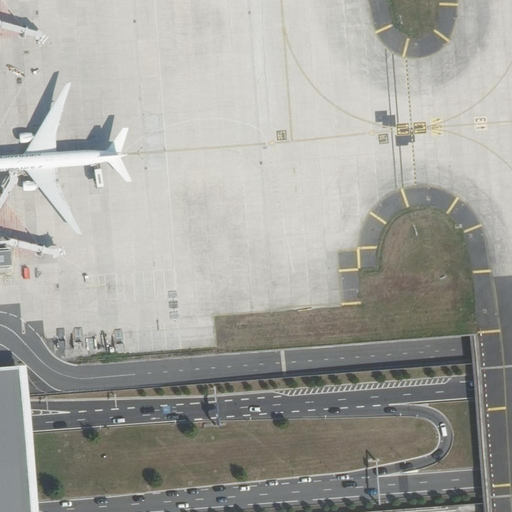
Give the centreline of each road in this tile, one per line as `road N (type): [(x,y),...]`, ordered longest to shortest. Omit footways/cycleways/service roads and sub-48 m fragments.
road 1 (secondary): [(43,511),(342,486)]
road 2 (secondary): [(342,486),(432,458),(444,445),(443,426),(408,410),(286,405)]
road 3 (secondary): [(286,405),(0,425)]
road 4 (secondary): [(511,388),(286,405)]
road 5 (secondary): [(342,486),(511,476)]
